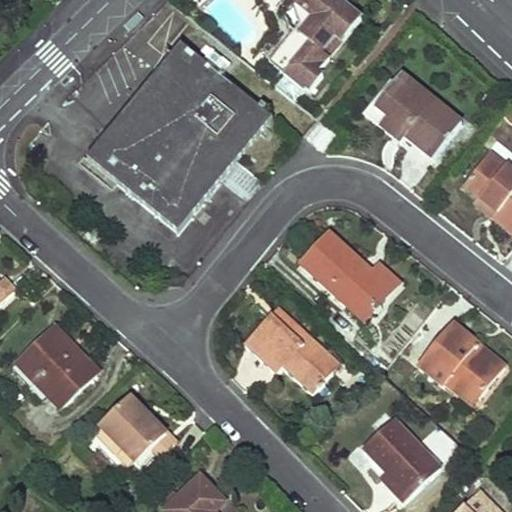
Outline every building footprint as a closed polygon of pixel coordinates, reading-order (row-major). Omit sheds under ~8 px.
[(300,40),(311,49),(286,80),(276,92),(296,107),(306,95),(309,98),(323,81),(319,78),(361,24),(332,0),(289,0),(290,0),(290,3),(296,16),(301,13),(313,23),(300,40)] [(270,68),(286,80),(311,49),(300,40),(295,37),(270,68)] [(181,48),(88,165),(179,237),(220,185),(238,164),(272,121),(181,48)] [(397,88),(375,116),(405,142),(433,164),(462,128),(404,80),(397,88)] [(391,83),(365,117),(401,147),(405,142),(375,116),(397,88),(391,83)] [(319,124),(307,141),(324,154),(336,138),(319,124)] [(490,158),(484,166),(497,176),(503,168),(490,158)] [(238,164),(220,185),(248,208),(265,186),(238,164)] [(511,175),(503,168),(497,176),(484,166),(465,191),(496,216),(492,221),(511,236),(511,175)] [(477,201),(473,206),(492,221),(496,216),(477,201)] [(331,240),(303,272),(348,311),(356,302),(374,318),(376,316),(380,320),(384,315),(380,311),(400,289),(380,271),(374,278),(331,240)] [(0,310),(17,294),(6,281),(0,286),(0,310)] [(356,302),(348,311),(366,327),(374,318),(356,302)] [(279,313),(272,320),(303,348),(310,342),(279,313)] [(272,320),(246,350),(278,379),(284,373),(314,399),(341,369),(310,342),(303,348),(272,320)] [(420,371),(445,392),(448,388),(453,382),(480,404),(507,371),(455,329),(420,371)] [(56,333),(51,338),(68,355),(72,351),(56,333)] [(51,338),(19,370),(60,413),(97,376),(72,351),(68,355),(51,338)] [(453,382),(448,388),(475,410),(480,404),(453,382)] [(131,402),(88,445),(121,478),(132,467),(139,474),(154,459),(158,462),(161,459),(163,460),(176,447),(131,402)] [(395,424),(364,454),(375,465),(387,477),(389,476),(413,501),(442,474),(395,424)] [(387,477),(381,484),(405,508),(413,501),(389,476),(387,477)] [(173,496),(163,506),(169,511),(218,511),(224,506),(200,482),(179,502),(173,496)] [(495,511),(479,496),(462,511),(495,511)]
